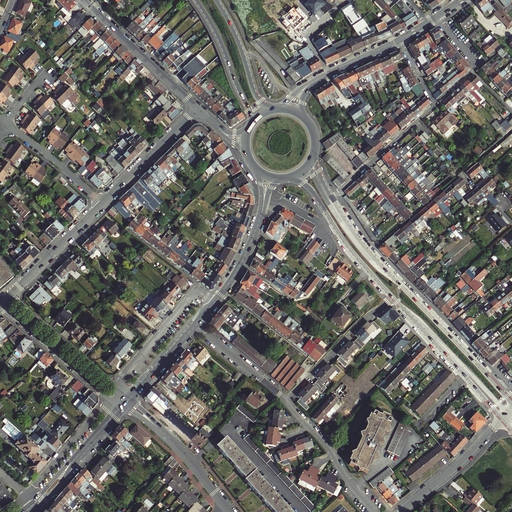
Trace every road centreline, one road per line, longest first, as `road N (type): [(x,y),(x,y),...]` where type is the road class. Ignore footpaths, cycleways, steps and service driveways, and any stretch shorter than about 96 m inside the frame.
road 1 (primary): [(511,403),(376,261),(331,198)]
road 2 (primary): [(290,177),(312,190),(393,298)]
road 3 (residential): [(285,399),(393,298)]
road 4 (residential): [(196,108),(90,6)]
road 5 (residential): [(285,399),(374,511)]
road 6 (tertiary): [(224,504),(127,400)]
road 7 (residential): [(331,198),(434,105)]
road 8 (residential): [(399,511),(502,419)]
road 9 (residential): [(101,204),(196,108)]
road 10 (primary): [(196,0),(251,123)]
road 11 (secondary): [(262,210),(241,264),(195,325)]
road 12 (residential): [(12,293),(101,204)]
road 13 (primary): [(268,110),(216,0)]
